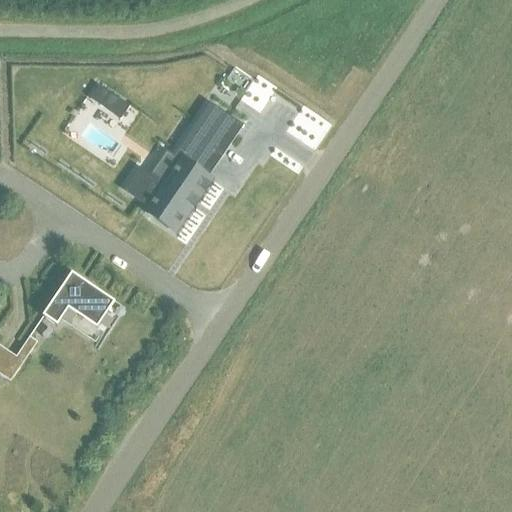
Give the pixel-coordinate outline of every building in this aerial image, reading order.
[(102,108),(111,95),(100,87),(90,101),(102,108)] [(244,127),(243,127),(209,104),(208,106),(210,107),(193,131),(193,132),(175,158),(179,161),(162,187),(147,177),(140,172),(131,185),(126,192),(148,207),(144,213),(175,234),(211,181),(188,166),(202,146),(220,158),(240,128),(242,129),(244,127)] [(294,142),(314,153),(326,132),(306,120),(294,142)] [(72,276),(43,319),(57,329),(68,312),(106,337),(97,350),(98,351),(125,311),(72,276)] [(37,344),(29,339),(16,358),(9,354),(0,367),(0,376),(10,383),(37,344)]
